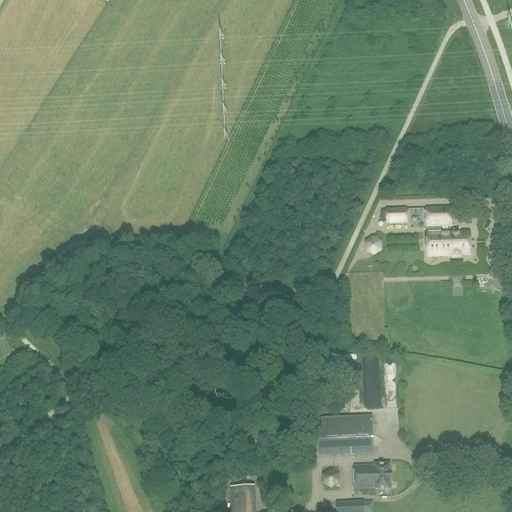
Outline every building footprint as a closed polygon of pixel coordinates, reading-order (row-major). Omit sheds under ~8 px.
[(470,256),(469,233),(469,232),(469,233),(452,233),(452,231),(452,232),(449,232),(448,226),(452,226),(452,227),(451,207),(451,208),(427,208),(427,227),(428,227),(429,233),(428,233),(427,233),(428,257),(429,257),(451,256),(451,257),(452,257),(452,256),(463,256),(463,255),(462,256),(462,255),(470,255),(470,256)] [(407,223),(407,209),(406,209),(388,210),(388,209),(387,209),(387,211),(381,211),(382,221),(387,221),(387,223),(388,223),(406,222),(406,223),(407,223)] [(372,250),(372,243),(364,243),(364,257),(376,257),(376,250),(372,250)] [(475,290),(499,289),(499,281),(474,281),(475,290)] [(399,289),(401,284),(394,282),(387,302),(402,307),(407,292),(399,289)] [(374,453),(372,416),(318,418),(320,455),(374,453)] [(392,481),(392,471),(391,471),(390,464),(375,465),(354,466),(355,490),(376,489),(376,490),(391,489),(391,482),(392,481)] [(319,473),(321,483),(336,480),(334,470),(319,473)] [(253,511),(252,486),(228,487),(228,511),(253,511)] [(373,511),(373,503),(365,503),(365,502),(336,503),(336,511),(373,511)]
